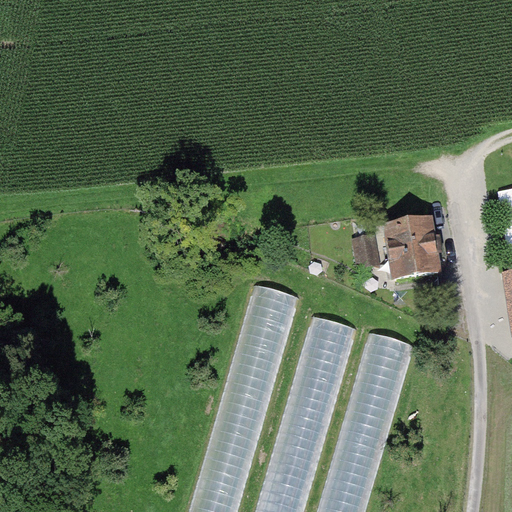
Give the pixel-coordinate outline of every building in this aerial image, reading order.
[(431,222),(387,229),(396,282),(439,274),(431,222)] [(374,239),(355,242),(360,269),(378,266),(374,239)] [(239,511),(291,293),(250,283),(196,511),(239,511)] [(312,316),(260,511),(304,511),(352,327),(312,316)] [(367,331),(320,511),(364,511),(408,341),(367,331)]
